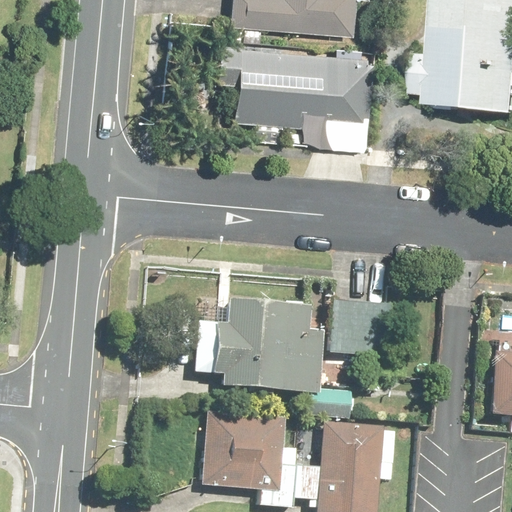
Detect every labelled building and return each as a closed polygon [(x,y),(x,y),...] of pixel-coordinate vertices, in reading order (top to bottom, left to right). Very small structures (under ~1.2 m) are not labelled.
[(221,0),(219,26),(345,37),(348,0),(221,0)] [(511,0),(431,0),(427,58),(415,57),(411,100),(425,101),(424,110),(511,118),(511,0)] [(362,51),(209,45),(207,86),(213,86),(211,123),(243,124),(242,141),(271,142),(271,129),(292,130),(291,145),(357,148),(362,51)] [(218,296),(216,321),(204,320),(204,325),(183,324),(180,369),(212,371),(211,388),(290,394),(289,413),(344,417),(346,392),(309,389),(313,331),(299,330),(302,303),(218,296)] [(376,302),(324,300),(322,354),(374,356),(376,302)] [(511,352),(482,350),(478,415),(511,417),(511,352)] [(364,511),(367,482),(386,484),(391,430),(371,429),(314,424),(311,467),(272,464),(275,415),(199,410),(195,486),(251,490),(249,508),(287,510),(287,501),(308,503),(306,511),(364,511)]
